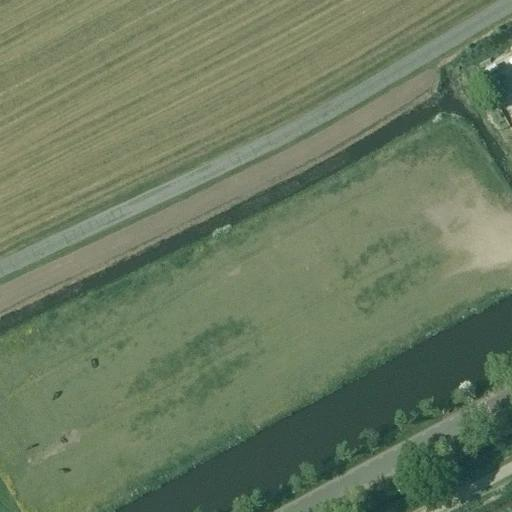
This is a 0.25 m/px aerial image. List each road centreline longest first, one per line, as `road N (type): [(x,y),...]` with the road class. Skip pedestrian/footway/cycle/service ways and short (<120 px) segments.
road 1 (unclassified): [(0,270),(285,136),(511,6)]
road 2 (tertiary): [(295,511),(511,396)]
